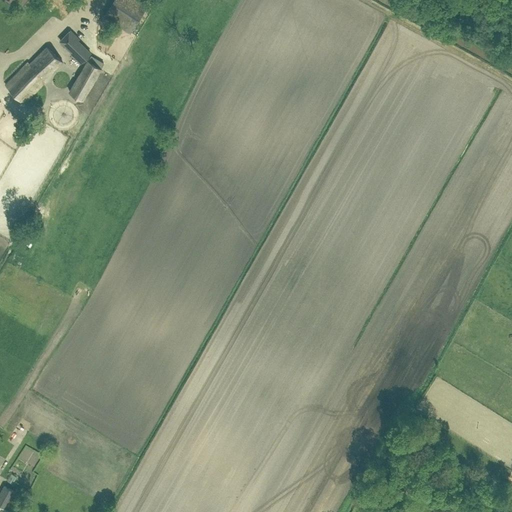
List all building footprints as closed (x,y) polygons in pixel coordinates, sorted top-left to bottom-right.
[(131,34),(149,5),(140,0),(113,0),(103,16),(131,34)] [(81,64),(93,52),(83,42),(73,53),(72,55),(81,64)] [(43,81),(62,61),(47,47),(30,64),(28,62),(5,85),(23,103),(44,82),(43,81)] [(83,100),(104,63),(90,55),(69,92),(83,100)] [(3,477),(9,480),(13,472),(7,469),(3,477)] [(0,506),(5,509),(15,491),(4,485),(0,492),(0,506)]
